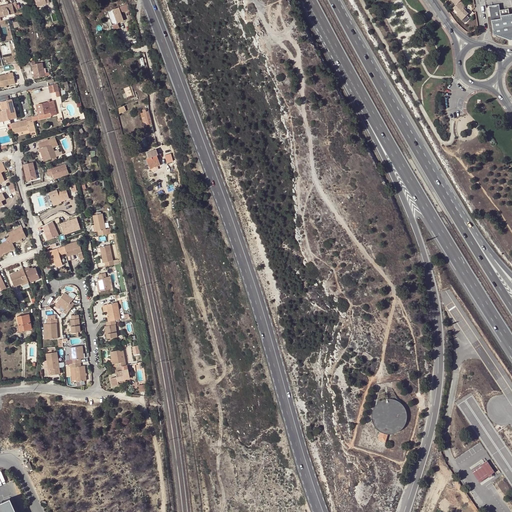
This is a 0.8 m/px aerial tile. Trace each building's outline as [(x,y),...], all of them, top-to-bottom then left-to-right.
[(457,15),(462,20),(467,16),(469,14),(463,8),(465,7),(460,1),(456,5),(453,8),(458,13),(457,15)] [(18,14),(18,12),(17,9),(15,3),(6,5),(7,8),(3,9),(2,6),(0,6),(0,16),(0,17),(14,13),(14,15),(18,14)] [(499,5),(490,6),(493,28),(494,34),(511,41),(511,40),(511,14),(510,15),(509,9),(500,11),(499,5)] [(114,24),(119,22),(125,20),(120,7),(109,11),(114,24)] [(32,65),(34,78),(43,76),(40,63),(32,65)] [(0,87),(4,86),(4,85),(6,84),(6,86),(15,83),(12,73),(0,75),(0,87)] [(55,92),(56,97),(60,96),(57,84),(48,86),(49,93),(55,92)] [(0,110),(1,110),(4,121),(16,117),(14,107),(13,107),(11,99),(8,100),(7,95),(0,96),(0,110)] [(48,102),(50,113),(51,115),(56,114),(54,100),(48,102)] [(38,116),(50,113),(48,102),(35,105),(38,116)] [(145,109),(143,110),(146,125),(151,124),(148,111),(146,112),(145,109)] [(26,120),(26,119),(10,123),(13,133),(28,129),(29,131),(35,130),(33,120),(33,119),(26,120)] [(55,137),(47,140),(49,145),(51,144),(52,148),(58,146),(55,137)] [(56,157),(52,148),(51,144),(49,145),(47,140),(37,144),(39,148),(41,148),(46,161),(51,159),(56,157)] [(146,151),(148,157),(156,154),(157,154),(156,148),(146,151)] [(168,163),(174,161),(171,153),(165,155),(168,163)] [(148,157),(146,157),(148,167),(159,164),(156,154),(148,157)] [(36,179),(32,162),(22,165),(26,181),(36,179)] [(64,163),(46,170),(48,176),(52,174),(53,178),(68,173),(64,163)] [(48,192),(52,203),(60,200),(61,201),(69,199),(66,189),(59,191),(58,189),(48,192)] [(94,221),(95,228),(97,227),(97,232),(99,232),(111,230),(110,225),(105,226),(102,210),(92,212),(94,221)] [(76,218),(60,223),(63,234),(80,229),(76,218)] [(52,221),(42,226),(45,232),(46,235),(45,235),(47,240),(58,235),(52,221)] [(20,226),(7,232),(8,236),(11,242),(17,239),(18,242),(21,240),(20,238),(25,236),(21,228),(20,226)] [(4,252),(4,253),(14,248),(11,242),(8,236),(5,238),(6,240),(1,242),(1,243),(0,243),(0,255),(2,255),(2,254),(2,253),(4,252)] [(72,250),(73,251),(78,250),(80,256),(84,255),(78,238),(64,243),(64,244),(66,251),(66,252),(72,250)] [(110,242),(100,244),(103,260),(105,259),(106,264),(107,264),(116,262),(119,261),(118,257),(113,258),(110,242)] [(54,257),(55,260),(56,264),(62,263),(59,253),(66,251),(64,244),(45,250),(48,259),(54,257)] [(30,280),(31,280),(39,277),(36,267),(34,268),(31,269),(30,268),(30,267),(26,268),(30,280)] [(28,281),(23,268),(19,269),(20,271),(20,272),(15,274),(15,273),(10,275),(14,286),(21,283),(28,281)] [(111,287),(108,274),(106,275),(105,271),(98,272),(99,276),(97,277),(99,282),(100,289),(111,287)] [(108,274),(111,287),(119,285),(118,280),(112,281),(110,274),(108,274)] [(65,307),(64,308),(63,310),(66,313),(74,302),(71,300),(73,298),(64,291),(57,300),(61,303),(65,307)] [(120,315),(117,299),(106,301),(107,308),(109,307),(110,313),(109,314),(107,314),(108,318),(115,317),(120,315)] [(70,316),(71,329),(76,328),(78,328),(80,328),(78,311),(71,312),(71,316),(70,316)] [(28,314),(17,316),(20,331),(32,329),(28,314)] [(45,321),(46,328),(46,336),(57,335),(56,320),(54,320),(54,316),(47,317),(47,320),(45,321)] [(108,318),(107,318),(107,322),(105,323),(107,335),(118,333),(115,317),(108,318)] [(71,360),(80,358),(80,355),(82,355),(82,350),(83,350),(82,342),(70,343),(71,351),(72,356),(70,356),(66,356),(66,360),(70,360),(71,360)] [(113,356),(114,361),(116,360),(117,363),(126,362),(123,346),(111,348),(112,356),(113,356)] [(60,370),(57,348),(46,350),(48,366),(50,366),(51,372),(60,370)] [(81,362),(80,358),(71,360),(72,364),(74,363),(75,370),(72,370),(73,378),(86,377),(85,362),(81,362)] [(119,377),(126,376),(131,375),(128,361),(126,362),(117,363),(115,364),(118,373),(112,374),(113,382),(120,381),(119,379),(119,377)] [(386,442),(389,434),(393,434),(396,433),(398,432),(402,430),(404,427),(405,426),(406,424),(407,421),(408,419),(408,416),(407,414),(407,411),(406,409),(405,407),(404,405),(402,403),(400,402),(398,401),(396,400),(394,399),(392,399),(389,399),(387,399),(385,400),(383,401),(381,401),(379,403),(377,405),(375,408),(374,411),(373,414),(373,416),(373,419),(373,421),(375,424),(376,426),(377,428),(379,430),(382,432),(379,439),(386,442)] [(488,461),(473,471),(481,482),(496,472),(488,461)] [(0,511),(15,511),(9,498),(0,502),(0,511)]
